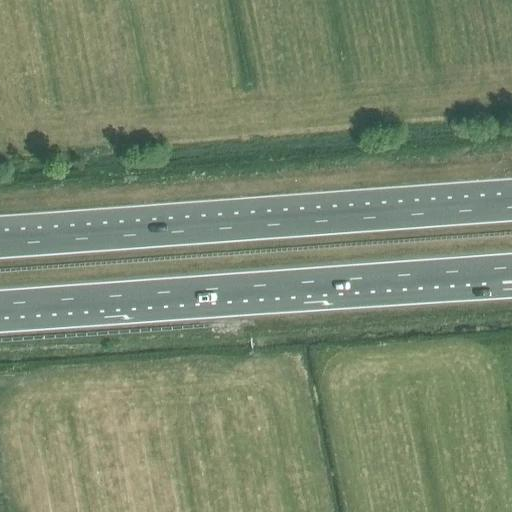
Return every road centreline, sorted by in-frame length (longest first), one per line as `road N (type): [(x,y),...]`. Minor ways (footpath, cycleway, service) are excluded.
road 1 (trunk): [(511,208),(0,245)]
road 2 (trunk): [(0,303),(500,268)]
